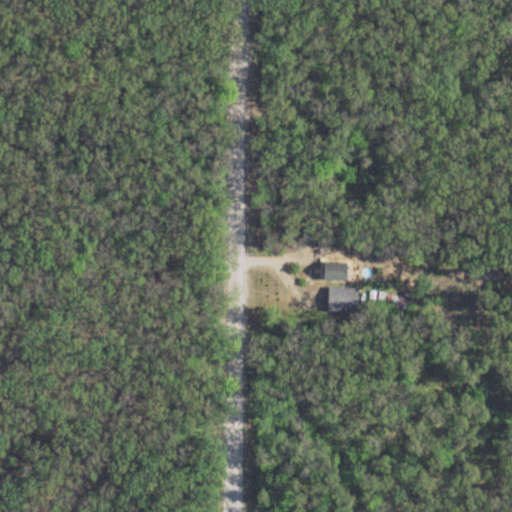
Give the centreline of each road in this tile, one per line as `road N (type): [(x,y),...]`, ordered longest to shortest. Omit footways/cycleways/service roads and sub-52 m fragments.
road 1 (residential): [(216,511),(221,0)]
road 2 (residential): [(221,81),(511,85)]
